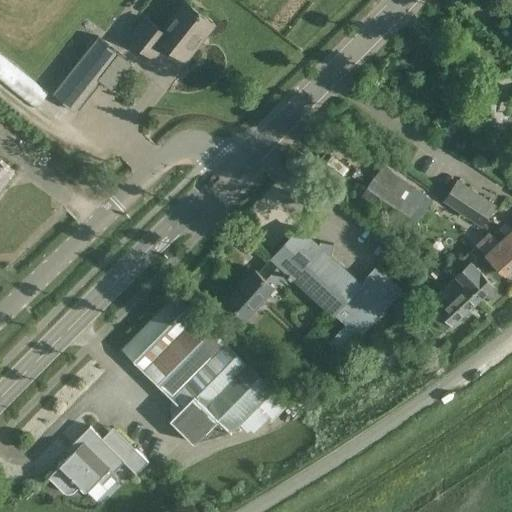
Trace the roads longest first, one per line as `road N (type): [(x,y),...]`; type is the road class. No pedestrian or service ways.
road 1 (tertiary): [(0,404),(234,170)]
road 2 (unclassified): [(248,511),(511,333)]
road 3 (unclassified): [(0,316),(145,170),(185,147),(214,152),(234,170)]
road 4 (tertiary): [(234,170),(402,0)]
